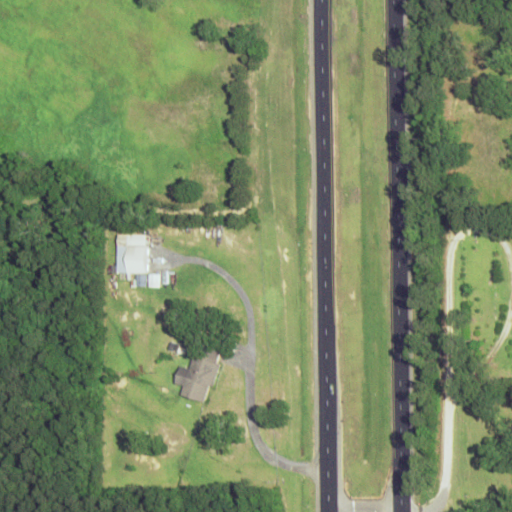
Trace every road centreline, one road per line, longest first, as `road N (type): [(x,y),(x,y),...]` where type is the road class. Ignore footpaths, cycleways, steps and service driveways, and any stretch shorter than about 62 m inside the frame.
road 1 (trunk): [(399,511),(392,0)]
road 2 (trunk): [(318,0),(325,511)]
